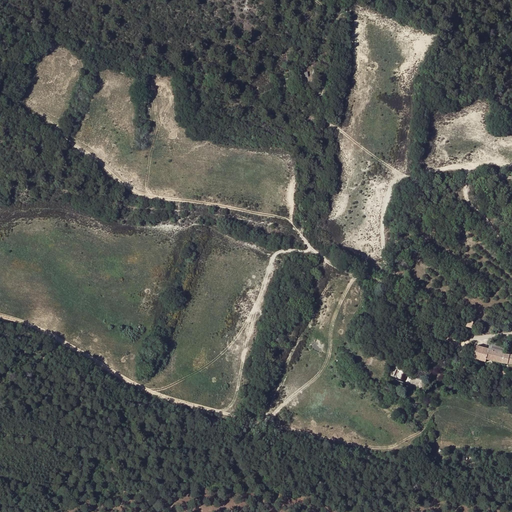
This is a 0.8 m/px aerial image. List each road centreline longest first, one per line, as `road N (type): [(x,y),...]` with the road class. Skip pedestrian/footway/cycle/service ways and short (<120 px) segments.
road 1 (track): [(355,273),(332,319),(323,371),(267,423),(144,390),(46,332),(0,316)]
road 2 (track): [(385,284),(335,265),(283,217),(146,195),(79,153),(0,127)]
road 3 (track): [(468,194),(466,171),(455,166),(391,184),(382,222),(396,324),(459,341),(511,334)]
road 4 (track): [(267,423),(385,448),(421,430),(442,407),(511,431)]
road 5 (track): [(401,177),(327,122),(330,25),(312,0)]
road 6 (track): [(311,248),(280,251),(271,262),(235,398),(221,413)]
road 7 (track): [(511,251),(468,197),(476,180),(511,176)]
